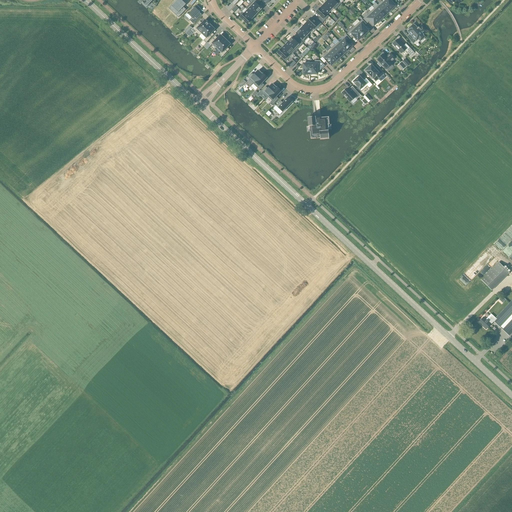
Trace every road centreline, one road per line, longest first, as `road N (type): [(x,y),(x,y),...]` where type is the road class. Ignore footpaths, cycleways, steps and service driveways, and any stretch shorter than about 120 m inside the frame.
road 1 (tertiary): [(511,396),(198,105)]
road 2 (residential): [(254,46),(296,85),(323,88),(419,0)]
road 3 (tertiary): [(198,105),(93,7)]
